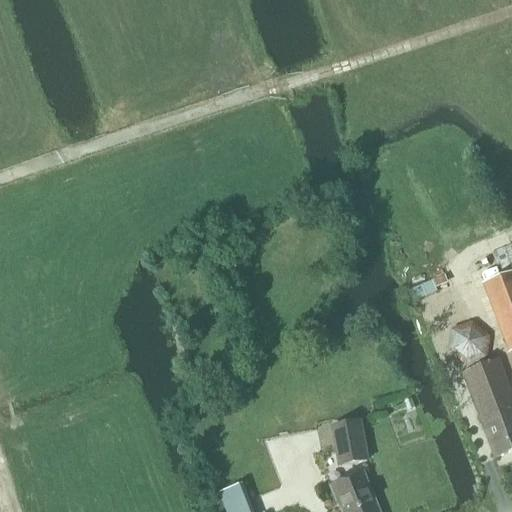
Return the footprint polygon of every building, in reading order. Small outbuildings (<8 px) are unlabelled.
[(511,272),(482,285),(509,353),(511,351),(511,272)] [(511,396),(498,362),(463,376),(496,460),(511,453),(511,396)] [(360,423),(332,429),(340,468),(367,463),(360,423)] [(342,511),(379,511),(364,475),(331,488),(338,505),(339,505),(342,511)] [(249,511),(241,490),(223,498),(228,511),(249,511)]
